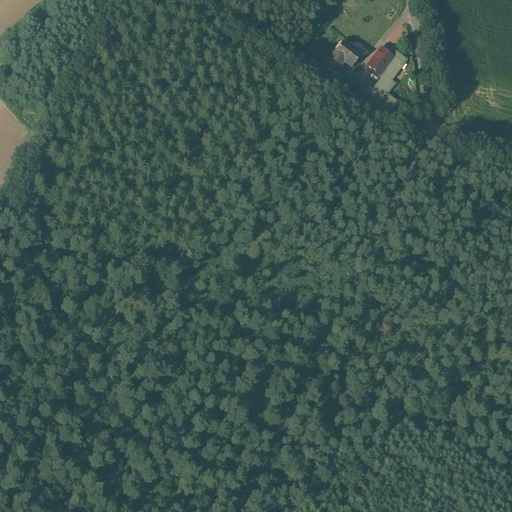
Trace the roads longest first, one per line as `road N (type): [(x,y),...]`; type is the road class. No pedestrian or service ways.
road 1 (unclassified): [(236,511),(432,126)]
road 2 (track): [(511,330),(287,511)]
road 3 (track): [(203,0),(332,93),(432,126)]
road 4 (track): [(0,196),(111,0)]
road 5 (unclassified): [(432,126),(410,0)]
